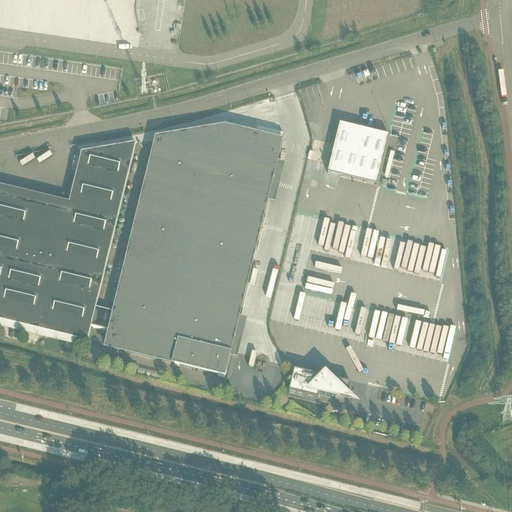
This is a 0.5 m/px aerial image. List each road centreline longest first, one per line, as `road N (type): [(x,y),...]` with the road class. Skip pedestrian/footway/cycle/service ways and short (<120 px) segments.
road 1 (unclassified): [(0,144),(179,111),(506,21)]
road 2 (secondary): [(391,511),(0,412)]
road 3 (secondary): [(0,426),(341,511)]
road 4 (unknown): [(338,65),(323,194),(350,208),(446,224)]
road 5 (unknown): [(457,299),(459,354),(434,389),(291,353)]
road 6 (unknown): [(284,80),(294,148),(256,295)]
road 7 (unknown): [(256,295),(236,385),(264,396),(275,387),(262,320)]
road 8 (unknown): [(425,39),(446,224)]
road 9 (unknown): [(457,299),(320,265)]
